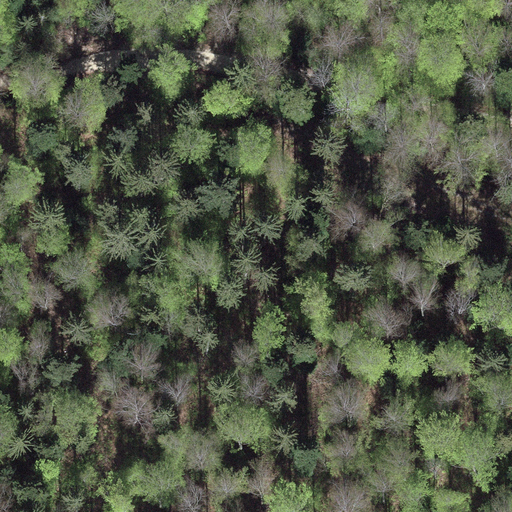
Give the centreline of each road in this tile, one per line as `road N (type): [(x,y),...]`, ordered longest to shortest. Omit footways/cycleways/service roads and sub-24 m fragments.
road 1 (track): [(0,93),(105,61),(173,61),(511,125)]
road 2 (track): [(105,61),(511,215)]
